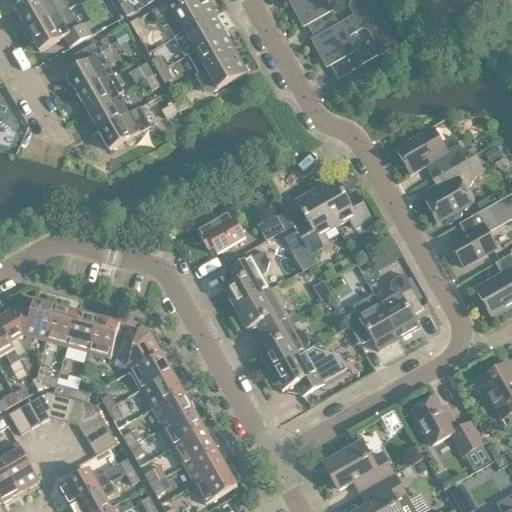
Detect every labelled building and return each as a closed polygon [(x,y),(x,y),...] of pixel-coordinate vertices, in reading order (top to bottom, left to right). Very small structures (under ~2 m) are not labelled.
[(8,0),(17,14),(40,0),(8,0)] [(58,15),(57,14),(68,8),(62,0),(40,0),(17,14),(27,32),(58,15)] [(195,0),(189,4),(186,0),(170,0),(151,11),(158,23),(163,20),(174,38),(178,36),(179,37),(184,34),(184,33),(214,15),(205,0),(195,0)] [(287,0),(297,17),(301,15),(313,38),(314,38),(338,24),(324,0),(350,0),(349,6),(354,15),(373,5),(370,0),(287,0)] [(126,17),(133,12),(127,1),(120,5),(126,17)] [(310,40),(320,58),(324,56),(337,80),(361,66),(348,42),(350,35),(362,29),(368,31),(374,41),(373,48),(377,57),(396,46),(373,5),(354,15),(338,24),(314,38),(313,38),(310,40)] [(84,24),(78,27),(68,8),(57,14),(58,15),(27,32),(39,52),(63,38),(69,49),(91,36),(84,24)] [(194,51),(225,34),(214,15),(184,33),(184,34),(179,37),(178,36),(174,38),(184,57),(188,55),(195,52),(194,51)] [(136,35),(144,30),(137,19),(130,24),(136,35)] [(225,34),(194,51),(195,52),(188,55),(198,74),(235,53),(225,34)] [(76,94),(112,73),(95,43),(73,56),(79,66),(65,74),(76,94)] [(235,53),(198,74),(195,76),(203,90),(212,93),(247,73),(235,53)] [(158,72),(165,68),(159,57),(151,61),(158,72)] [(145,80),(152,75),(146,64),(138,68),(145,80)] [(164,84),(172,79),(165,68),(158,72),(164,84)] [(117,95),(123,92),(112,73),(76,94),(87,113),(117,95)] [(151,91),(159,87),(152,75),(145,80),(151,91)] [(97,131),(128,114),(117,95),(87,113),(97,131)] [(177,112),(188,106),(184,98),(173,105),(177,112)] [(165,119),(177,112),(173,105),(161,111),(165,119)] [(149,128),(138,108),(128,114),(97,131),(109,151),(125,142),(126,145),(129,145),(134,142),(135,140),(133,137),(149,128)] [(449,171),(465,161),(467,160),(453,137),(441,144),(433,130),(422,136),(420,132),(408,139),(410,143),(396,151),(410,176),(442,158),(449,171)] [(465,161),(449,171),(439,176),(445,186),(423,199),(437,223),(472,203),(464,190),(468,188),(473,179),(485,172),(475,155),(467,160),(465,161)] [(335,180),(315,191),(336,227),(348,220),(353,229),(371,218),(358,196),(348,202),(335,180)] [(308,225),(296,231),(301,241),(308,254),(328,243),(323,234),(336,227),(315,191),(295,202),(308,225)] [(473,231),(449,244),(463,268),(496,249),(487,234),(511,219),(511,199),(510,196),(467,220),(473,231)] [(217,216),(218,218),(195,231),(203,244),(204,243),(207,249),(210,249),(212,248),(217,256),(245,239),(228,210),(217,216)] [(266,241),(284,231),(276,216),(258,227),(266,241)] [(301,241),(296,231),(293,227),(281,234),(289,248),(301,241)] [(263,252),(228,272),(227,271),(226,271),(233,283),(222,289),(234,310),(269,290),(261,276),(266,273),(269,262),(263,252)] [(511,253),(494,264),(501,276),(476,291),(491,317),(511,305),(511,253)] [(393,297),(379,305),(399,340),(420,328),(412,314),(422,308),(403,275),(393,281),(389,285),(390,291),(393,297)] [(260,323),(266,333),(290,319),(284,308),(285,303),(279,292),(273,290),(272,288),(269,290),(234,310),(246,331),(260,323)] [(19,306),(0,316),(0,326),(10,343),(23,336),(46,342),(55,307),(33,301),(31,309),(19,306)] [(345,318),(360,344),(370,338),(378,352),(399,340),(379,305),(359,317),(356,311),(345,318)] [(46,342),(67,348),(76,313),(55,307),(46,342)] [(67,348),(87,353),(97,319),(76,313),(67,348)] [(109,359),(119,325),(97,319),(87,353),(109,359)] [(258,351),(270,372),(308,351),(307,349),(308,343),(302,332),(296,330),(290,319),(266,333),(272,344),(258,351)] [(0,358),(5,356),(11,366),(20,361),(10,343),(0,326),(0,358)] [(127,367),(140,392),(172,374),(161,354),(148,333),(137,330),(127,367)] [(347,330),(336,336),(344,350),(355,345),(347,330)] [(276,384),(282,393),(295,385),(302,398),(304,397),(302,395),(318,386),(320,389),(346,374),(345,371),(337,357),(315,351),(313,348),(308,351),(270,372),(271,374),(268,378),(272,384),(276,384)] [(511,366),(510,363),(479,381),(501,420),(511,414),(511,366)] [(182,393),(172,374),(140,392),(151,410),(182,393)] [(55,389),(58,379),(46,376),(43,386),(55,389)] [(74,401),(77,391),(64,387),(61,397),(70,400),(74,401)] [(18,403),(29,396),(24,388),(13,394),(18,403)] [(85,404),(88,394),(77,391),(74,401),(85,404)] [(40,425),(50,419),(47,393),(28,404),(40,425)] [(50,419),(64,423),(70,400),(61,397),(47,393),(50,419)] [(151,410),(162,429),(193,411),(182,393),(151,410)] [(7,409),(18,403),(13,394),(2,400),(7,409)] [(106,411),(115,406),(109,395),(100,400),(106,411)] [(462,457),(471,452),(483,445),(470,423),(458,430),(446,409),(442,412),(434,398),(411,411),(432,447),(450,436),(462,457)] [(64,423),(78,427),(94,406),(85,404),(74,401),(70,400),(64,423)] [(30,430),(40,425),(28,404),(18,409),(30,430)] [(78,427),(84,437),(105,425),(94,406),(78,427)] [(113,422),(122,417),(115,406),(106,411),(113,422)] [(20,436),(30,430),(18,409),(8,415),(20,436)] [(162,429),(172,448),(204,430),(193,411),(162,429)] [(402,428),(393,411),(380,418),(389,435),(402,428)] [(84,437),(89,447),(110,435),(105,425),(84,437)] [(214,449),(211,443),(214,441),(207,428),(204,430),(172,448),(183,467),(214,449)] [(140,441),(134,431),(131,433),(131,432),(122,438),(128,448),(137,443),(140,441)] [(116,445),(110,435),(89,447),(95,457),(116,445)] [(1,461),(19,492),(38,481),(17,443),(10,447),(9,456),(1,461)] [(134,459),(143,454),(137,443),(128,448),(134,459)] [(352,484),(359,495),(393,476),(381,454),(370,460),(361,443),(351,449),(349,446),(336,453),(337,456),(322,465),(323,466),(326,464),(330,471),(333,469),(336,475),(330,478),(331,480),(329,483),(330,486),(331,489),(334,490),(337,491),(338,492),(352,484)] [(183,467),(194,486),(225,468),(214,449),(183,467)] [(124,475),(133,470),(127,459),(118,464),(124,475)] [(0,502),(0,503),(19,492),(1,461),(0,461),(0,502)] [(236,487),(225,468),(194,486),(205,505),(236,487)] [(57,488),(68,507),(110,483),(104,474),(94,480),(88,470),(57,488)] [(130,486),(139,481),(133,470),(124,475),(130,486)] [(149,486),(158,481),(152,470),(143,475),(149,486)] [(359,495),(366,507),(357,511),(413,511),(393,476),(359,495)] [(155,497),(164,492),(158,481),(149,486),(155,497)] [(105,499),(115,493),(110,483),(68,507),(70,511),(103,511),(110,508),(105,499)] [(511,511),(511,494),(495,504),(499,511),(511,511)] [(144,511),(147,511),(154,508),(148,497),(139,502),(144,511)] [(460,511),(473,511),(476,510),(470,500),(458,507),(460,511)]
